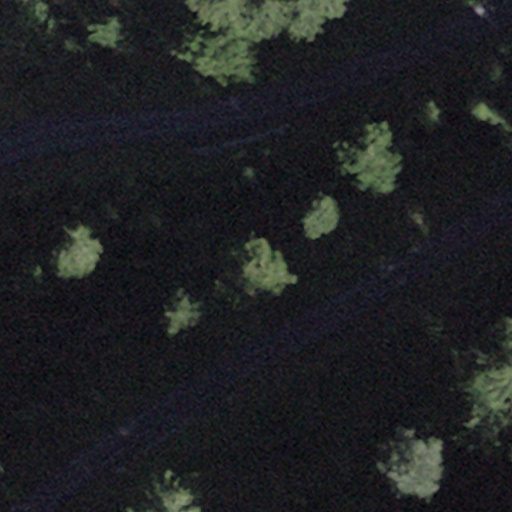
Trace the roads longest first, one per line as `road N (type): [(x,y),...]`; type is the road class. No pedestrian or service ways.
road 1 (track): [(511,208),(131,430),(24,511)]
road 2 (track): [(0,153),(47,137),(293,95),(511,7)]
